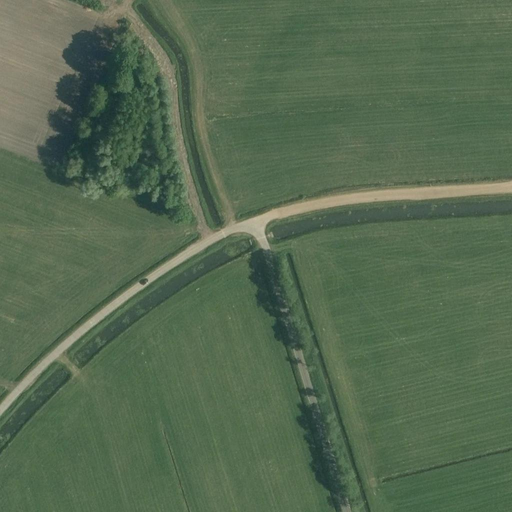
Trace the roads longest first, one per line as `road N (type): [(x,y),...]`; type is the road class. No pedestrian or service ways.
road 1 (unclassified): [(0,409),(54,352),(158,272),(255,220),(266,250)]
road 2 (unclassified): [(344,511),(266,250)]
road 3 (track): [(255,220),(348,197),(511,187)]
road 4 (track): [(210,241),(187,175),(169,67),(125,4)]
